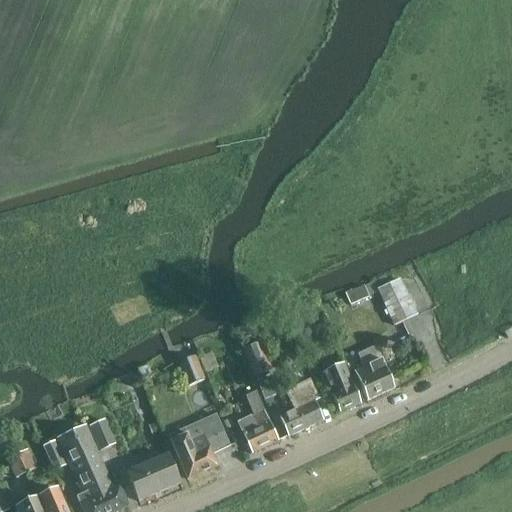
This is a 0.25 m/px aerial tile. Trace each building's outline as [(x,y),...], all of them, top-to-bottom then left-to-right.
[(389,287),(378,292),(395,329),(407,323),(412,321),(417,318),(403,289),(400,282),(389,287)] [(369,300),(368,297),(364,288),(346,296),(351,308),(369,300)] [(315,334),(304,309),(289,316),(300,340),(315,334)] [(244,353),(255,379),(273,372),(262,346),(244,353)] [(395,391),(376,348),(358,357),(363,369),(354,374),(368,403),(395,391)] [(205,383),(195,360),(181,366),(187,383),(190,389),(205,383)] [(362,406),(343,367),(329,373),(333,381),(324,386),(330,400),(333,399),(341,416),(362,406)] [(276,397),(270,382),(259,387),(268,409),(276,405),(273,399),(276,397)] [(323,424),(314,405),(319,402),(310,383),(286,395),(295,414),(280,421),(288,437),(289,440),(323,424)] [(279,442),(257,394),(246,399),(255,417),(238,425),(252,456),(279,443),(279,442)] [(218,469),(213,456),(230,449),(216,418),(169,439),(175,452),(188,482),(218,469)] [(115,447),(105,424),(90,430),(101,453),(108,450),(115,447)] [(164,441),(157,424),(149,428),(156,444),(164,441)] [(113,491),(85,430),(58,443),(83,497),(77,499),(83,511),(121,511),(128,509),(119,489),(113,491)] [(68,467),(57,443),(44,450),(55,473),(61,470),(68,467)] [(37,471),(29,453),(19,458),(27,475),(37,471)] [(27,475),(19,458),(9,462),(17,480),(27,475)] [(180,486),(168,459),(127,476),(139,504),(180,486)] [(66,511),(57,491),(37,500),(41,511),(66,511)] [(0,511),(8,511),(0,494),(0,511)] [(41,511),(37,500),(15,510),(16,511),(41,511)]
